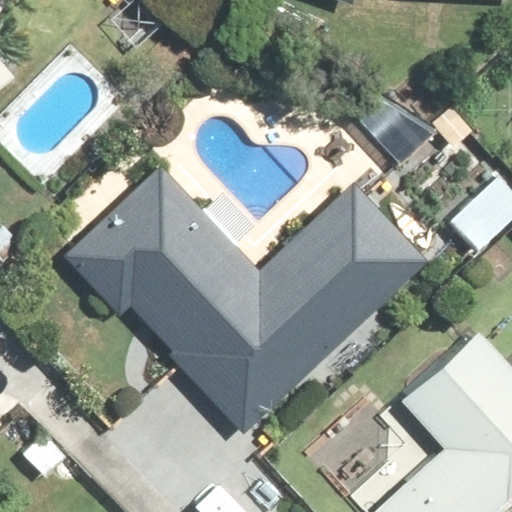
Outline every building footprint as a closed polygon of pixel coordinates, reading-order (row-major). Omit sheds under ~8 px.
[(0,0),(0,86),(30,61),(0,26),(0,17),(19,0),(0,0)] [(167,144),(62,245),(248,436),(431,261),(345,172),(267,247),(167,144)] [(511,182),(502,172),(449,220),(478,253),(509,225),(511,222),(511,182)] [(511,337),(482,307),(374,410),(422,460),(370,510),(371,511),(498,511),(511,499),(511,337)] [(148,382),(72,454),(128,511),(168,511),(223,459),(148,382)]
